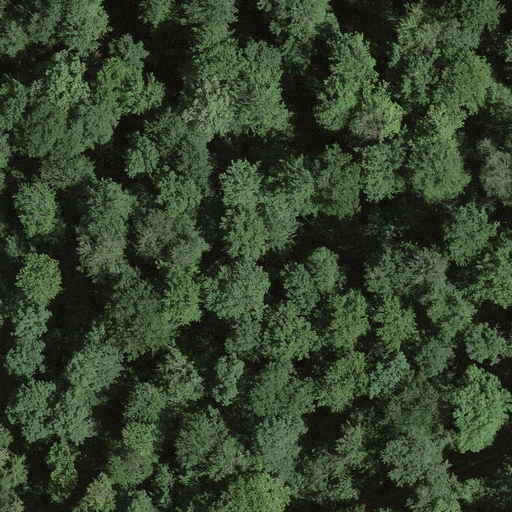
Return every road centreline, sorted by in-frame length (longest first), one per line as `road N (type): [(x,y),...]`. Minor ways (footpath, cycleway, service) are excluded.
road 1 (track): [(63,511),(188,333),(242,287),(340,250),(362,232),(511,37)]
road 2 (track): [(368,511),(511,448)]
